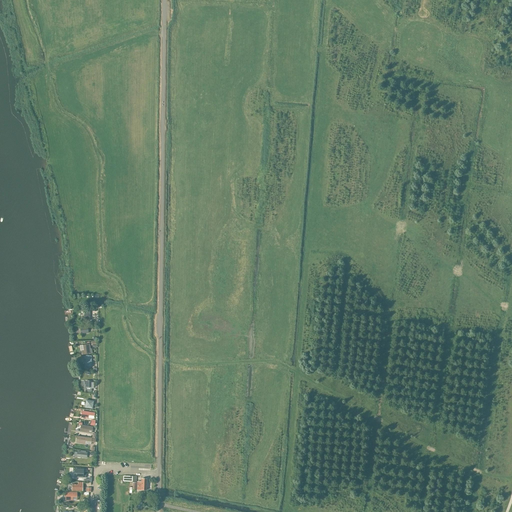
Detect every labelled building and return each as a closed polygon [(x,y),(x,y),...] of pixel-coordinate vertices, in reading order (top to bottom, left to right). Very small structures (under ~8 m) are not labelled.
[(91,354),(90,344),(83,345),(84,350),(81,351),(82,355),(91,354)] [(94,388),(94,382),(91,382),(91,381),(87,380),(87,388),(86,388),(86,392),(92,392),(92,388),(94,388)] [(92,409),(93,401),(86,400),(85,407),(92,409)] [(94,416),(95,412),(82,411),(81,417),(93,419),(93,416),(94,416)] [(92,433),(93,426),(81,425),(80,431),(92,433)] [(77,451),(76,457),(87,459),(87,452),(86,452),(86,451),(81,450),(81,452),(77,451)] [(75,469),(74,477),(82,478),(83,470),(75,469)] [(146,490),(147,479),(142,479),(141,482),(137,482),(137,490),(146,490)] [(79,485),(72,485),(72,491),(82,491),(82,485),(82,483),(79,483),(79,485)] [(77,492),(65,492),(66,500),(77,500),(77,492)]
